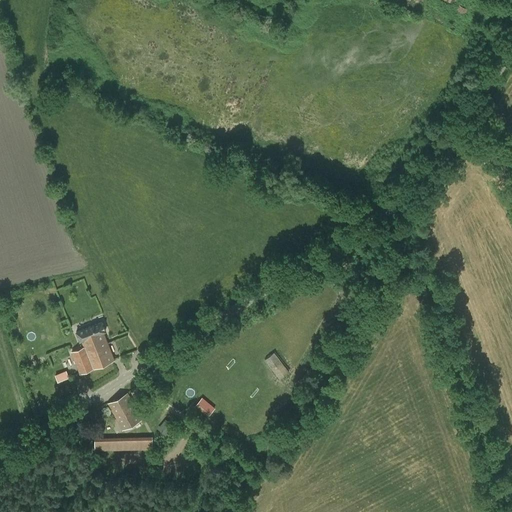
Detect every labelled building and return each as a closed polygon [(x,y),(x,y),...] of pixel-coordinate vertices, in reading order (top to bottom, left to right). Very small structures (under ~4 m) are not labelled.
[(460,5),(458,10),(466,13),(468,8),(460,5)] [(80,373),(92,368),(114,360),(103,332),(106,331),(102,322),(76,332),(80,342),(81,341),(83,347),(72,352),(80,373)] [(280,380),(289,372),(274,353),(265,360),(280,380)] [(58,382),(69,377),(66,370),(55,375),(58,382)] [(108,403),(122,430),(142,419),(128,393),(108,403)] [(206,414),(212,406),(202,398),(196,407),(206,414)] [(95,451),(152,449),(152,436),(150,436),(94,437),(95,451)]
